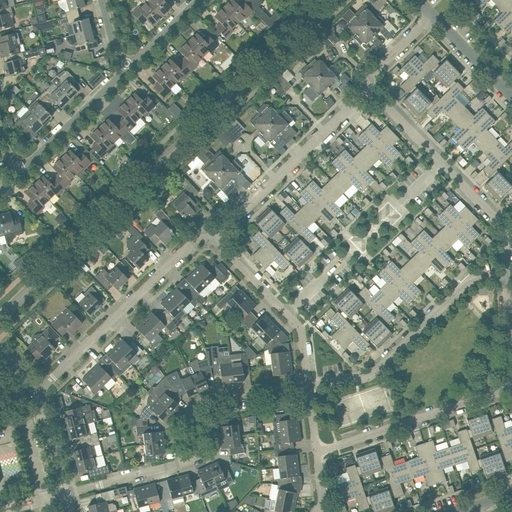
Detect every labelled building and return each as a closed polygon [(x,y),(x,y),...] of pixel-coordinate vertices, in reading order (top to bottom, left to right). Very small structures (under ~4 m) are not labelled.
[(0,0),(0,9),(10,7),(14,6),(14,4),(13,1),(12,0),(0,0)] [(63,10),(65,11),(60,13),(59,15),(60,20),(78,15),(77,8),(84,6),(83,3),(84,0),(63,0),(57,2),(58,5),(60,7),(63,10)] [(149,0),(147,2),(162,17),(171,9),(163,1),(164,0),(149,0)] [(239,7),(232,0),(231,0),(223,8),(238,23),(246,15),(248,17),(253,12),(243,1),(242,2),(244,3),(239,7)] [(258,7),(255,4),(251,0),(244,0),(243,1),(253,12),(258,7)] [(501,0),(496,6),(502,12),(494,21),(500,28),(511,16),(511,9),(503,0),(501,0)] [(511,0),(503,0),(511,9),(511,0)] [(143,24),(142,23),(146,19),(153,26),(162,17),(147,2),(139,11),(137,9),(132,14),(142,24),(143,24)] [(368,11),(370,9),(365,4),(354,15),(365,27),(375,18),(368,11)] [(394,10),(389,5),(385,10),(390,15),(394,10)] [(0,29),(13,27),(11,19),(13,18),(10,7),(0,9),(0,29)] [(215,28),(226,38),(231,33),(229,32),(238,23),(223,8),(214,17),(221,24),(217,29),(216,27),(215,28)] [(349,25),(348,27),(356,36),(365,27),(354,15),(349,10),(342,18),(349,25)] [(471,17),(474,20),(480,15),(477,12),(471,17)] [(78,15),(60,20),(61,25),(66,24),(69,36),(94,29),(92,27),(91,24),(89,23),(88,19),(80,21),(78,15)] [(511,16),(500,28),(507,34),(511,29),(511,16)] [(389,33),(375,18),(365,27),(374,36),(379,32),(387,40),(395,33),(392,30),(389,33)] [(481,27),(484,30),(489,25),(486,22),(481,27)] [(332,26),(324,33),(332,42),(335,45),(339,40),(336,37),(334,35),(334,28),(332,26)] [(354,38),(360,45),(363,43),(365,45),(374,36),(365,27),(356,36),(354,38)] [(71,46),(74,45),(76,53),(88,50),(86,43),(94,41),(93,38),(94,35),(94,32),(94,29),(69,36),(65,37),(67,41),(69,44),(71,46)] [(324,33),(319,38),(327,46),(330,48),(330,49),(331,49),(335,45),(332,42),(324,33)] [(0,47),(0,49),(0,54),(1,58),(3,58),(7,57),(20,53),(18,45),(20,45),(17,34),(11,35),(2,38),(3,44),(0,44),(0,47)] [(204,41),(197,34),(188,42),(202,57),(211,49),(213,51),(218,46),(208,35),(207,36),(208,37),(204,41)] [(497,43),(500,47),(505,42),(502,39),(497,43)] [(51,42),(44,44),(45,48),(47,56),(54,54),(51,42)] [(188,42),(179,51),(186,58),(182,63),(191,72),(195,67),(194,66),(202,57),(188,42)] [(421,48),(418,45),(412,50),(415,53),(421,48)] [(378,49),(375,46),(373,48),(372,46),(369,49),(373,54),(378,49)] [(38,49),(20,53),(7,57),(3,58),(4,63),(6,68),(4,68),(6,77),(16,74),(25,72),(23,64),(25,63),(24,59),(39,55),(40,58),(47,56),(45,48),(38,50),(38,49)] [(232,53),(227,58),(219,66),(225,72),(232,64),(237,59),(232,53)] [(432,55),(423,64),(415,55),(408,62),(422,77),(431,69),(437,64),(439,62),(432,55)] [(437,64),(431,69),(433,72),(431,74),(439,81),(447,89),(448,87),(450,89),(453,86),(456,83),(454,81),(462,73),(455,65),(448,58),(439,66),(437,64)] [(177,67),(170,60),(161,68),(176,83),(184,75),(186,77),(191,72),(182,63),(177,67)] [(328,69),(319,60),(310,69),(319,78),(328,69)] [(409,77),(403,83),(400,86),(407,93),(409,91),(413,86),(422,77),(408,62),(401,69),(409,77)] [(301,77),(310,87),(319,78),(310,69),(307,66),(300,72),(303,75),(301,77)] [(396,66),(391,71),(394,74),(399,69),(396,66)] [(153,88),(164,98),(169,93),(167,92),(176,83),(161,68),(152,77),(159,84),(155,88),(154,87),(153,88)] [(337,78),(328,69),(319,78),(327,87),(337,78)] [(56,76),(51,81),(53,84),(71,102),(73,100),(74,98),(75,95),(77,92),(72,87),(77,82),(66,71),(59,79),(56,76)] [(95,88),(106,77),(100,71),(89,83),(95,88)] [(274,81),(282,89),(285,92),(291,86),(281,75),(274,81)] [(327,87),(319,78),(310,87),(303,92),(312,102),(318,96),(327,87)] [(473,80),(468,85),(471,88),(476,83),(473,80)] [(456,83),(453,86),(450,89),(442,97),(457,114),(464,107),(455,97),(464,89),(457,82),(456,83)] [(53,84),(46,92),(45,91),(40,96),(51,107),(55,102),(61,108),(63,106),(66,105),(69,104),(71,102),(53,84)] [(411,94),(409,95),(402,102),(409,109),(417,117),(425,108),(427,111),(434,105),(431,103),(433,101),(426,93),(419,86),(416,89),(413,86),(409,91),(411,94)] [(404,94),(400,90),(395,95),(399,99),(404,94)] [(11,92),(2,100),(7,105),(16,96),(15,95),(11,92)] [(142,101),(135,94),(126,102),(140,117),(149,109),(151,111),(156,106),(146,95),(145,96),(146,97),(142,101)] [(488,95),(483,100),(486,104),(492,99),(488,95)] [(34,101),(35,102),(27,109),(45,127),(47,125),(48,122),(49,120),(51,117),(46,112),(51,107),(40,96),(34,101)] [(457,114),(442,97),(434,105),(427,111),(426,112),(433,119),(442,111),(451,120),(457,114)] [(140,117),(126,102),(117,111),(124,118),(120,123),(129,132),(133,127),(132,126),(140,117)] [(35,133),(37,131),(40,130),(43,129),(45,127),(27,109),(24,105),(16,114),(21,118),(16,123),(24,132),(29,127),(35,133)] [(263,105),(256,111),(258,113),(270,125),(279,116),(270,107),(268,105),(263,105)] [(482,108),(473,116),(464,107),(457,114),(473,130),(488,114),(482,108)] [(279,116),(270,125),(276,132),(279,134),(282,131),(286,127),(288,125),(293,120),(284,111),(279,116)] [(362,114),(367,120),(370,117),(365,111),(362,114)] [(504,112),(499,117),(502,120),(507,115),(504,112)] [(258,113),(249,122),(252,125),(260,134),(261,134),(263,131),(270,125),(258,113)] [(451,120),(460,129),(451,138),(458,144),(473,130),(457,114),(451,120)] [(495,121),(488,114),(473,130),(488,146),(495,139),(486,130),(495,121)] [(129,132),(120,123),(115,127),(111,123),(108,119),(99,128),(102,131),(114,143),(119,137),(123,142),(130,145),(136,139),(133,136),(129,132)] [(237,140),(242,134),(232,123),(226,129),(237,140)] [(423,128),(426,131),(432,126),(429,123),(423,128)] [(371,124),(365,130),(379,146),(393,133),(386,126),(379,132),(371,124)] [(260,134),(257,137),(264,144),(267,141),(270,143),(274,139),(279,134),(276,132),(270,125),(263,131),(261,134),(260,134)] [(345,130),(350,135),(353,132),(348,127),(345,130)] [(91,147),(102,158),(106,153),(109,156),(118,147),(114,143),(102,131),(99,128),(90,137),(97,144),(93,148),(92,147),(91,147)] [(237,140),(226,129),(221,134),(231,145),(237,140)] [(365,130),(358,137),(366,146),(360,151),(366,158),(379,146),(365,130)] [(488,146),(473,130),(458,144),(464,151),(473,143),(482,152),(488,146)] [(393,133),(379,146),(392,159),(394,161),(401,155),(392,146),(399,140),(393,133)] [(438,133),(433,138),(438,143),(443,138),(438,133)] [(335,140),(340,145),(343,142),(338,137),(335,140)] [(439,144),(442,147),(447,142),(444,139),(439,144)] [(511,140),(504,148),(495,139),(488,146),(504,162),(511,154),(511,140)] [(394,161),(392,159),(379,146),(366,158),(373,165),(379,159),(387,168),(394,161)] [(491,161),(484,167),(482,170),(489,177),(490,176),(496,169),(504,162),(488,146),(482,152),(491,161)] [(353,158),(344,150),(338,156),(352,172),(366,158),(360,151),(353,158)] [(80,153),(81,154),(77,158),(70,151),(61,159),(76,174),(82,168),(84,166),(86,168),(91,163),(90,162),(82,153),(81,152),(80,153)] [(230,163),(221,154),(219,151),(209,160),(221,172),(230,163)] [(202,153),(197,158),(204,165),(200,169),(203,172),(212,181),(221,172),(209,160),(202,153)] [(319,156),(324,161),(327,158),(322,153),(319,156)] [(454,160),(457,163),(463,158),(460,155),(454,160)] [(338,156),(331,163),(339,171),(330,180),(337,187),(352,172),(338,156)] [(410,164),(413,161),(408,156),(405,159),(410,164)] [(366,172),(373,165),(366,158),(352,172),(367,187),(374,180),(366,172)] [(61,159),(52,168),(59,175),(55,180),(64,189),(69,184),(67,182),(76,174),(61,159)] [(240,182),(244,178),(239,173),(243,169),(234,160),(230,163),(221,172),(228,180),(230,182),(234,177),(240,182)] [(303,171),(308,176),(311,173),(306,168),(303,171)] [(490,176),(492,178),(484,186),(491,194),(498,201),(507,193),(509,195),(511,191),(511,181),(508,177),(500,170),(498,172),(496,169),(490,176)] [(470,176),(473,179),(478,174),(475,171),(470,176)] [(228,180),(221,172),(212,181),(209,184),(212,188),(216,191),(219,188),(221,190),(224,194),(227,192),(229,194),(231,192),(225,186),(230,182),(228,180)] [(352,185),(361,194),(367,187),(352,172),(337,187),(343,194),(352,185)] [(394,180),(397,177),(392,172),(389,175),(394,180)] [(190,184),(179,173),(175,177),(185,189),(190,184)] [(50,184),(43,176),(34,185),(49,200),(57,192),(59,193),(64,189),(55,180),(50,184)] [(312,181),(306,187),(320,203),(337,187),(330,180),(321,189),(312,181)] [(383,190),(387,187),(382,182),(378,185),(383,190)] [(287,187),(292,192),(295,189),(290,184),(287,187)] [(27,204),(37,215),(42,210),(40,208),(49,200),(34,185),(25,194),(33,201),(28,205),(27,204)] [(306,187),(299,194),(307,202),(301,209),(307,215),(320,203),(306,187)] [(342,211),(334,203),(343,194),(337,187),(320,203),(335,218),(342,211)] [(194,204),(196,205),(184,192),(171,205),(184,218),(189,214),(192,218),(196,214),(190,208),(194,204)] [(440,195),(445,200),(449,197),(444,192),(440,195)] [(276,197),(281,202),(285,199),(280,194),(276,197)] [(367,206),(370,203),(365,198),(362,201),(367,206)] [(320,216),(329,225),(335,218),(320,203),(307,215),(314,222),(320,216)] [(450,204),(443,211),(458,226),(471,213),(465,206),(458,213),(450,204)] [(286,206),(279,213),(280,215),(285,219),(294,228),(307,215),(301,209),(294,215),(286,206)] [(254,222),(257,225),(263,231),(261,233),(266,238),(268,236),(270,238),(277,231),(285,224),(283,222),(285,219),(280,215),(278,217),(269,208),(262,215),(254,222)] [(424,211),(429,216),(432,213),(427,208),(424,211)] [(171,220),(164,213),(160,209),(155,214),(161,221),(155,228),(152,225),(144,232),(155,244),(159,239),(164,244),(171,238),(170,237),(173,234),(171,231),(172,231),(170,229),(170,230),(165,225),(171,220)] [(443,211),(436,218),(445,226),(438,233),(444,239),(458,226),(443,211)] [(10,212),(0,214),(0,219),(0,220),(4,235),(7,245),(11,244),(14,239),(13,237),(23,234),(20,223),(13,225),(10,212)] [(60,213),(54,219),(60,226),(66,220),(60,213)] [(351,221),(354,218),(349,213),(346,216),(351,221)] [(478,220),(471,213),(458,226),(473,242),(480,235),(471,227),(478,220)] [(307,229),(314,222),(307,215),(294,228),(302,237),(307,243),(308,244),(316,237),(307,229)] [(133,216),(127,221),(134,229),(138,232),(140,234),(143,231),(138,225),(137,224),(139,222),(133,216)] [(414,221),(419,226),(422,223),(417,218),(414,221)] [(127,221),(123,226),(132,236),(127,240),(127,247),(128,249),(131,252),(126,257),(138,269),(148,260),(146,257),(144,255),(149,250),(147,247),(139,239),(142,237),(140,234),(138,232),(134,229),(127,221)] [(45,242),(50,237),(39,226),(34,231),(45,242)] [(466,248),(473,242),(458,226),(444,239),(451,246),(458,240),(466,248)] [(335,237),(338,234),(333,229),(330,232),(335,237)] [(432,239),(427,234),(423,230),(417,237),(431,252),(444,239),(438,233),(432,239)] [(251,238),(256,243),(261,247),(252,256),(258,262),(274,247),(266,238),(261,233),(258,231),(251,238)] [(397,237),(402,242),(406,239),(401,233),(397,237)] [(282,251),(284,253),(282,255),(286,260),(288,262),(290,259),(299,268),(306,261),(313,254),(305,245),(307,243),(302,237),(299,239),(298,238),(290,244),(282,251)] [(417,237),(410,243),(418,252),(409,261),(415,268),(431,252),(417,237)] [(489,245),(492,242),(487,237),(484,240),(489,245)] [(325,247),(328,244),(323,239),(320,242),(325,247)] [(444,239),(431,252),(444,265),(446,267),(453,261),(445,252),(451,246),(444,239)] [(288,262),(286,260),(282,255),(274,247),(258,262),(265,269),(274,261),(283,271),(290,264),(288,262)] [(382,252),(387,257),(390,254),(385,249),(382,252)] [(247,258),(250,255),(245,250),(242,253),(247,258)] [(446,267),(444,265),(431,252),(415,268),(422,274),(431,265),(439,274),(446,267)] [(472,261),(476,258),(470,253),(467,256),(472,261)] [(20,257),(13,264),(16,267),(17,268),(24,262),(23,261),(20,257)] [(133,269),(124,260),(120,263),(129,272),(133,269)] [(391,261),(384,268),(399,283),(415,268),(409,261),(400,270),(391,261)] [(201,264),(193,272),(207,286),(206,287),(212,293),(228,277),(213,262),(206,269),(201,264)] [(462,271),(465,268),(460,262),(457,266),(462,271)] [(365,268),(370,273),(373,270),(369,265),(365,268)] [(105,288),(110,283),(117,290),(128,279),(116,267),(109,274),(103,269),(95,277),(105,288)] [(384,268),(378,274),(386,283),(379,289),(386,296),(399,283),(384,268)] [(421,292),(413,283),(422,274),(415,268),(399,283),(412,296),(414,298),(421,292)] [(268,279),(271,276),(266,271),(263,274),(268,279)] [(193,272),(185,280),(191,285),(186,290),(196,300),(200,296),(199,294),(206,287),(207,286),(193,272)] [(355,277),(360,283),(363,280),(358,274),(355,277)] [(446,287),(449,283),(444,278),(441,281),(446,287)] [(414,298),(412,296),(399,283),(386,296),(393,303),(399,297),(407,305),(414,298)] [(86,296),(78,304),(90,316),(101,305),(95,299),(99,295),(91,286),(83,294),(86,296)] [(365,287),(357,294),(359,295),(364,300),(373,309),(386,296),(379,289),(373,296),(365,287)] [(182,294),(176,288),(168,296),(182,310),(190,303),(192,304),(196,300),(186,290),(182,294)] [(333,303),(336,306),(342,311),(339,314),(344,319),(347,317),(349,319),(356,312),(363,305),(361,302),(364,300),(359,295),(356,297),(348,289),(341,296),(333,303)] [(240,290),(236,294),(235,295),(230,291),(215,305),(220,310),(227,304),(234,312),(248,298),(240,290)] [(430,302),(433,299),(428,294),(425,297),(430,302)] [(168,296),(160,304),(166,309),(161,314),(171,324),(175,320),(174,318),(182,310),(168,296)] [(386,309),(393,303),(386,296),(373,309),(381,317),(386,323),(387,325),(394,318),(386,309)] [(248,298),(234,312),(242,320),(241,322),(245,326),(255,316),(250,312),(256,306),(248,298)] [(414,318),(417,315),(412,309),(409,312),(414,318)] [(82,324),(70,312),(66,315),(64,313),(52,325),(62,335),(67,330),(71,334),(82,324)] [(151,312),(143,320),(157,334),(165,327),(167,328),(171,324),(161,314),(157,318),(151,312)] [(330,318),(334,323),(339,328),(331,336),(337,343),(353,328),(344,319),(339,314),(337,312),(330,318)] [(255,316),(245,326),(249,330),(251,329),(258,337),(258,336),(272,323),(264,315),(259,320),(255,316)] [(362,332),(363,334),(361,336),(366,341),(367,342),(369,340),(377,348),(385,341),(392,334),(384,326),(386,323),(381,317),(378,319),(377,318),(369,325),(362,332)] [(313,326),(317,322),(313,318),(309,322),(313,326)] [(404,327),(407,324),(402,319),(399,322),(404,327)] [(135,328),(141,334),(136,338),(146,348),(150,344),(155,349),(163,341),(157,334),(143,320),(135,328)] [(272,323),(258,336),(258,337),(266,345),(265,346),(268,350),(281,343),(274,336),(280,331),(272,323)] [(33,337),(31,339),(30,342),(31,344),(26,348),(37,359),(42,355),(46,359),(55,350),(51,345),(58,338),(48,328),(41,335),(38,335),(35,335),(33,337)] [(367,342),(366,341),(361,336),(353,328),(337,343),(344,350),(353,341),(362,351),(369,344),(367,342)] [(329,336),(324,330),(321,333),(326,339),(329,336)] [(128,346),(127,344),(123,340),(115,348),(128,362),(136,354),(138,356),(142,351),(133,341),(128,346)] [(281,345),(281,343),(268,350),(265,351),(264,352),(266,366),(272,365),(291,363),(289,351),(282,352),(281,345)] [(115,348),(107,356),(112,361),(108,366),(117,376),(122,371),(120,370),(128,362),(115,348)] [(214,374),(220,374),(222,384),(233,383),(230,363),(231,363),(230,359),(220,357),(218,348),(206,349),(208,358),(207,358),(208,362),(212,361),(213,364),(214,374)] [(346,360),(350,357),(345,352),(341,355),(346,360)] [(196,360),(186,365),(190,375),(198,393),(208,388),(201,372),(210,368),(208,362),(207,358),(198,363),(196,360)] [(249,368),(256,367),(255,360),(248,361),(249,368)] [(241,362),(231,363),(230,363),(233,383),(244,381),(241,362)] [(271,382),(285,381),(284,375),(292,374),(291,363),(272,365),(273,376),(271,376),(271,382)] [(98,364),(90,372),(103,386),(111,378),(113,380),(117,376),(108,366),(103,370),(98,364)] [(150,369),(154,373),(157,373),(159,371),(155,365),(150,369)] [(83,390),(92,400),(97,396),(95,394),(103,386),(90,372),(82,380),(87,385),(83,390)] [(171,375),(174,380),(179,378),(177,372),(171,375)] [(198,393),(190,375),(180,380),(188,397),(198,393)] [(148,392),(150,395),(156,400),(167,410),(170,413),(178,405),(169,397),(175,391),(165,377),(155,388),(152,388),(148,392)] [(156,400),(150,395),(148,397),(147,399),(146,401),(146,407),(141,413),(139,419),(147,421),(150,418),(154,413),(157,416),(163,421),(170,413),(167,410),(156,400)] [(67,429),(93,422),(89,405),(83,407),(78,408),(71,410),(66,411),(67,417),(64,418),(65,424),(67,429)] [(466,418),(467,421),(470,430),(467,430),(469,438),(472,437),(473,439),(483,436),(492,432),(491,430),(494,428),(492,422),(489,423),(485,412),(476,415),(466,418)] [(276,415),(276,422),(273,423),(274,433),(299,430),(298,419),(293,420),(292,413),(276,415)] [(501,416),(491,419),(492,422),(494,428),(499,441),(511,436),(511,426),(505,429),(501,416)] [(139,419),(135,418),(137,434),(143,434),(144,445),(164,442),(162,431),(150,433),(149,427),(147,427),(147,421),(139,419)] [(239,418),(225,420),(226,426),(218,427),(220,438),(239,436),(237,425),(240,424),(239,418)] [(93,422),(67,429),(70,440),(74,439),(79,438),(80,443),(98,439),(97,436),(94,423),(93,422)] [(466,429),(457,432),(461,443),(448,448),(451,456),(473,449),(469,438),(467,430),(466,429)] [(299,430),(274,433),(275,444),(273,444),(274,451),(288,449),(294,448),(293,442),(301,441),(299,430)] [(230,454),(243,453),(243,447),(240,447),(239,436),(220,438),(221,449),(229,448),(230,454)] [(511,450),(511,447),(511,446),(511,436),(499,441),(503,451),(505,460),(506,462),(511,460),(511,450)] [(73,452),(76,462),(80,462),(103,455),(100,445),(98,439),(80,443),(82,449),(73,452)] [(432,440),(423,443),(430,464),(451,456),(448,448),(436,452),(432,440)] [(157,461),(157,455),(165,453),(164,442),(144,445),(146,456),(143,456),(144,462),(157,461)] [(423,443),(414,446),(418,458),(406,462),(409,471),(430,464),(423,443)] [(288,449),(274,451),(274,457),(277,456),(278,468),(298,465),(296,454),(288,455),(288,449)] [(355,455),(356,458),(359,467),(356,468),(357,474),(361,473),(362,476),(371,473),(381,470),(380,467),(383,466),(381,459),(378,460),(374,449),(365,452),(355,455)] [(479,468),(477,460),(473,449),(451,456),(454,465),(467,461),(470,473),(480,470),(479,468)] [(479,457),(480,459),(477,460),(479,468),(482,467),(486,478),(496,475),(505,472),(502,461),(505,460),(503,451),(499,453),(498,450),(489,454),(479,457)] [(381,457),(381,459),(383,466),(387,478),(409,471),(406,462),(394,466),(390,454),(381,457)] [(97,468),(100,476),(105,475),(110,473),(107,465),(105,465),(103,455),(80,462),(76,462),(79,473),(82,472),(87,471),(90,470),(97,468)] [(451,456),(430,464),(436,481),(437,484),(446,481),(442,469),(454,465),(451,456)] [(220,469),(217,462),(207,467),(215,484),(225,479),(227,484),(233,482),(226,467),(220,469)] [(437,484),(436,481),(430,464),(409,471),(412,479),(424,475),(428,487),(437,484)] [(278,468),(280,479),(277,479),(278,484),(292,485),(292,484),(291,477),(299,476),(298,465),(278,468)] [(345,468),(347,473),(350,481),(338,484),(341,493),(362,486),(357,474),(356,468),(355,465),(345,468)] [(215,484),(207,467),(197,471),(200,478),(195,481),(200,494),(206,491),(205,489),(215,484)] [(400,484),(412,479),(409,471),(387,478),(391,489),(394,497),(394,498),(404,495),(400,484)] [(190,482),(188,474),(177,477),(182,496),(193,493),(194,495),(200,494),(195,481),(190,482)] [(167,480),(169,488),(163,489),(166,503),(172,501),(171,499),(182,496),(177,477),(167,480)] [(157,491),(155,483),(144,486),(149,505),(160,502),(160,504),(166,503),(163,489),(157,491)] [(292,485),(278,484),(277,489),(278,489),(276,500),(290,503),(295,504),(297,493),(290,492),(292,485)] [(129,498),(133,511),(139,510),(138,508),(149,505),(144,486),(133,489),(135,497),(129,498)] [(355,498),(358,507),(360,511),(369,508),(368,505),(366,497),(362,486),(341,493),(344,502),(355,498)] [(117,489),(106,492),(108,501),(110,500),(115,499),(114,497),(122,495),(127,493),(127,491),(126,487),(117,489)] [(368,494),(369,496),(366,497),(368,505),(371,504),(373,511),(385,511),(394,509),(391,498),(394,497),(391,489),(388,490),(387,488),(378,491),(368,494)] [(293,511),(295,504),(290,503),(276,500),(271,499),(269,510),(265,509),(264,511),(270,511),(271,510),(274,511),(278,511),(293,511)] [(112,503),(107,505),(106,501),(88,506),(89,511),(108,511),(109,511),(116,510),(115,505),(112,503)]
